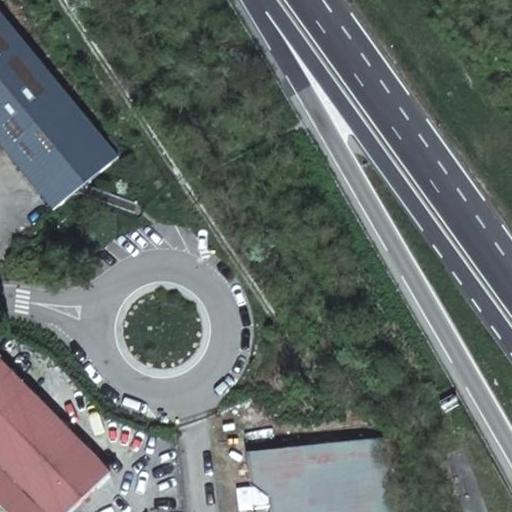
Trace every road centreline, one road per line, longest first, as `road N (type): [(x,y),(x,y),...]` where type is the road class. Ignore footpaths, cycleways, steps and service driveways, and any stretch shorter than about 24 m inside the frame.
road 1 (trunk): [(239,0),(511,462)]
road 2 (trunk): [(257,0),(511,352)]
road 3 (trunk): [(511,286),(308,0)]
